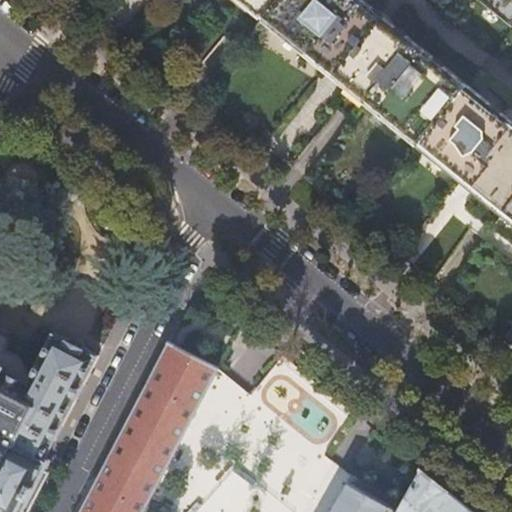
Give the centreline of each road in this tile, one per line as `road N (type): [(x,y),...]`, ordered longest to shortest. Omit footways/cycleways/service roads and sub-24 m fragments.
road 1 (unclassified): [(213,205),(511,449)]
road 2 (residential): [(57,511),(213,205)]
road 3 (unclassified): [(17,44),(213,205)]
